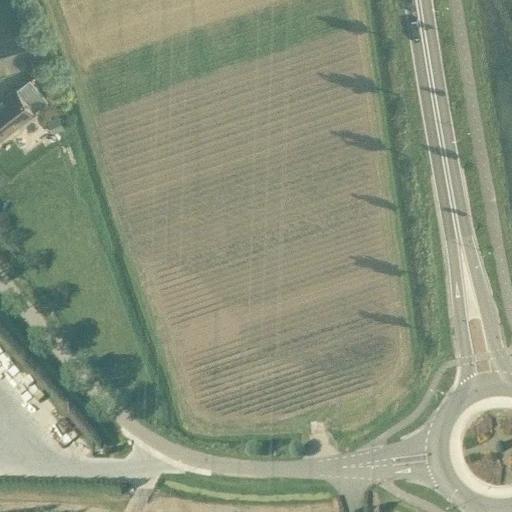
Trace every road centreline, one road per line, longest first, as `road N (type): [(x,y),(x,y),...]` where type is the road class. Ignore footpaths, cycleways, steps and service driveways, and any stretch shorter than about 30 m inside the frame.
road 1 (unclassified): [(335,467),(234,468),(163,447),(126,421),(0,279)]
road 2 (tertiary): [(417,0),(462,257)]
road 3 (tertiary): [(462,257),(469,392)]
road 4 (tertiary): [(503,384),(462,257)]
